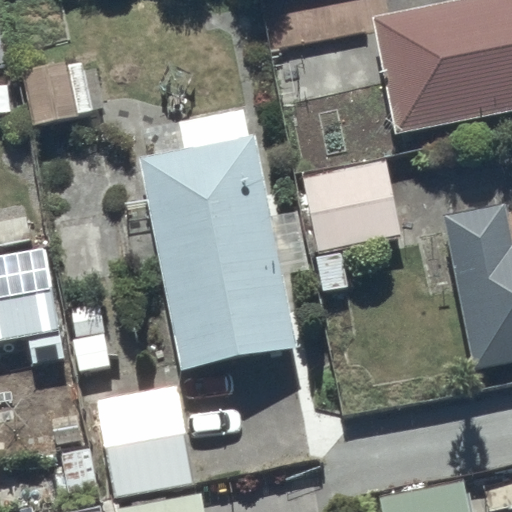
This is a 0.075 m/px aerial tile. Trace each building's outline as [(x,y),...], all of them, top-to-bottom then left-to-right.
[(511,0),(506,0),(507,4),(377,27),(399,142),(511,119),(511,0)] [(0,26),(0,75),(10,73),(0,26)] [(245,119),(182,131),(187,161),(141,169),(181,381),(296,359),(256,148),(250,149),(245,119)] [(386,169),(304,184),(326,298),(351,293),(344,255),(400,244),(386,169)] [(511,242),(507,215),(446,227),(475,383),(504,376),(507,389),(511,387),(511,242)] [(48,257),(0,265),(0,348),(29,344),(33,371),(67,365),(48,257)] [(177,394),(100,407),(118,506),(194,492),(177,394)] [(467,511),(463,489),(381,506),(382,511),(467,511)] [(205,511),(204,503),(150,511),(205,511)]
